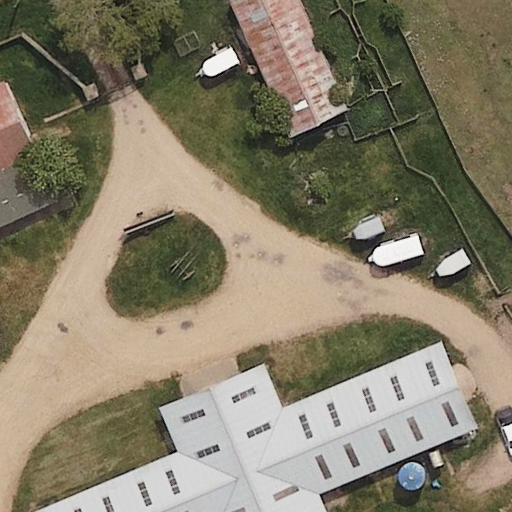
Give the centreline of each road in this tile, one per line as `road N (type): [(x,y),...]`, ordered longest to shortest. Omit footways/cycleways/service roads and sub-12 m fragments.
road 1 (track): [(90,0),(147,158),(284,253),(433,299),(479,337),(511,392)]
road 2 (track): [(147,158),(100,234),(67,314),(70,358),(0,449)]
road 3 (track): [(357,280),(274,295),(137,347),(70,358)]
